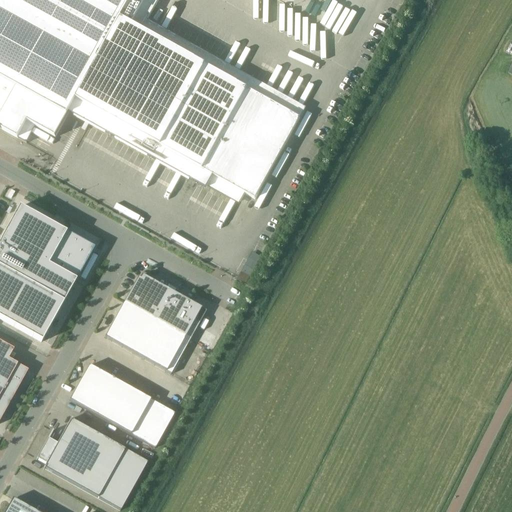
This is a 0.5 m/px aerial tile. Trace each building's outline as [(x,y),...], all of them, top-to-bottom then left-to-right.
[(0,0),(0,111),(3,113),(0,118),(0,128),(18,139),(27,122),(35,127),(55,138),(69,113),(70,111),(86,120),(88,117),(177,167),(187,172),(185,175),(196,181),(198,178),(240,202),(245,194),(255,200),(303,114),(200,56),(145,26),(159,0),(0,0)] [(19,208),(0,240),(0,319),(41,342),(75,281),(48,266),(65,234),(19,208)] [(137,278),(104,338),(170,375),(206,312),(141,276),(139,280),(137,278)] [(0,342),(0,420),(28,371),(8,360),(13,350),(0,342)] [(88,366),(69,402),(154,449),(174,414),(88,366)] [(52,431),(36,460),(37,461),(37,460),(46,465),(43,469),(44,470),(44,469),(45,470),(120,511),(147,463),(73,421),(71,421),(72,420),(71,419),(68,425),(64,432),(57,444),(54,443),(49,440),(53,431),(52,431)] [(33,511),(13,500),(5,511),(33,511)]
